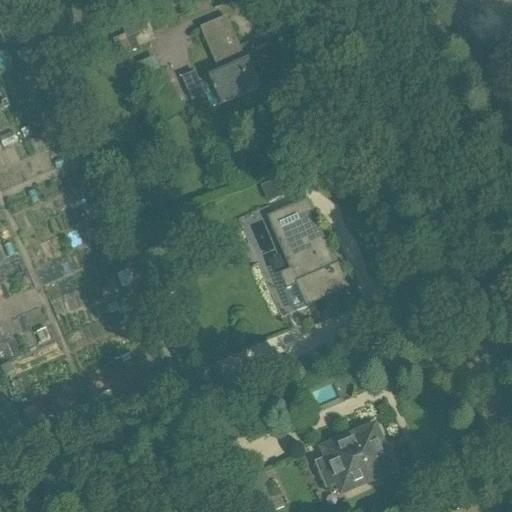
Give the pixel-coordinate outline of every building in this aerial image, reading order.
[(126,35),(114,41),(120,57),(132,52),(133,53),(140,50),(134,36),(134,35),(149,29),(144,18),(123,27),(126,35)] [(219,75),(200,83),(205,95),(206,97),(210,95),(216,108),(260,89),(247,59),(244,61),(227,20),(201,32),(218,72),(219,75)] [(25,50),(29,58),(35,56),(31,47),(25,50)] [(53,99),(49,92),(43,95),(46,102),(53,99)] [(70,157),(73,163),(80,160),(77,154),(70,157)] [(276,201),(299,191),(291,175),(269,184),(276,201)] [(87,218),(102,212),(98,202),(84,208),(87,218)] [(308,202),(267,220),(277,243),(280,242),(292,271),(284,275),(289,288),(295,285),(306,309),(350,291),(339,266),(336,268),(308,202)] [(104,232),(106,238),(114,234),(111,228),(104,232)] [(142,265),(139,257),(138,257),(132,260),(135,268),(141,265),(142,265)] [(153,293),(155,292),(151,282),(149,283),(143,286),(147,295),(153,293)] [(137,295),(127,299),(131,308),(140,305),(137,295)] [(227,388),(256,376),(246,353),(217,365),(227,388)] [(10,363),(0,367),(5,377),(14,372),(10,363)] [(287,401),(298,396),(294,386),(283,391),(287,401)] [(214,425),(223,448),(248,437),(239,415),(214,425)] [(337,486),(342,497),(395,475),(376,428),(322,450),(327,462),(318,466),(328,490),(337,486)] [(265,472),(239,484),(250,511),(275,511),(285,508),(280,496),(270,500),(265,486),(270,484),(265,472)]
